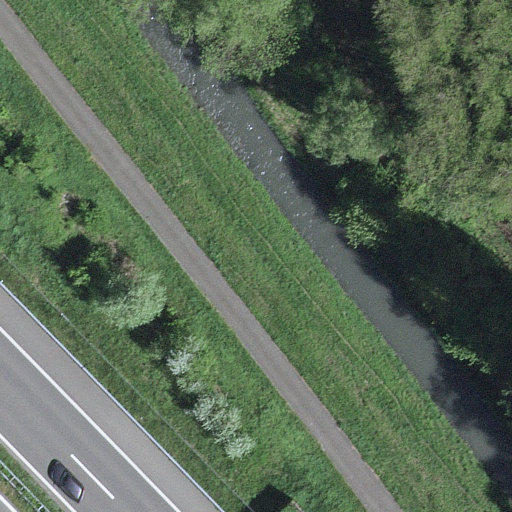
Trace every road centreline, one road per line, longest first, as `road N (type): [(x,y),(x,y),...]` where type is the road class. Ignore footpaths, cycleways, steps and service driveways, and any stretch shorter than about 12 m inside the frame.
road 1 (unclassified): [(0,9),(390,511)]
road 2 (motorway): [(126,511),(0,379)]
